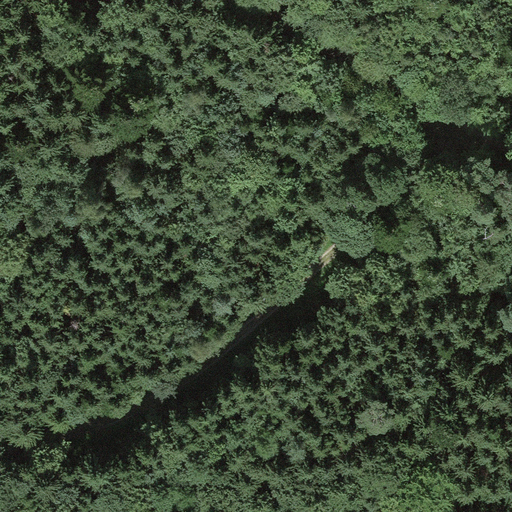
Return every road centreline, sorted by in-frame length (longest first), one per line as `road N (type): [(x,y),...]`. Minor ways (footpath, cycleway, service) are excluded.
road 1 (track): [(0,453),(118,425),(167,402),(450,129)]
road 2 (track): [(235,0),(511,161)]
